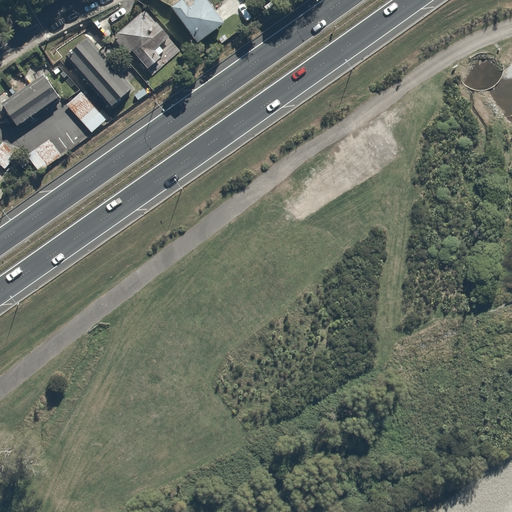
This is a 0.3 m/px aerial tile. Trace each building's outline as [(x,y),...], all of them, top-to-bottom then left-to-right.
[(200,30),(206,38),(229,22),(212,0),(198,0),(190,7),(184,0),(181,0),(173,6),(194,35),(200,30)] [(141,18),(117,36),(131,55),(136,51),(150,69),(176,50),(168,39),(174,35),(165,23),(152,33),(141,18)] [(132,70),(119,53),(110,60),(92,35),(69,53),(112,109),(135,91),(123,77),(132,70)] [(22,129),(69,90),(49,66),(2,105),(22,129)] [(110,121),(83,91),(66,106),(93,136),(110,121)] [(21,151),(8,139),(0,146),(0,167),(3,170),(21,151)] [(63,158),(50,139),(17,162),(22,169),(32,162),(40,174),(63,158)]
